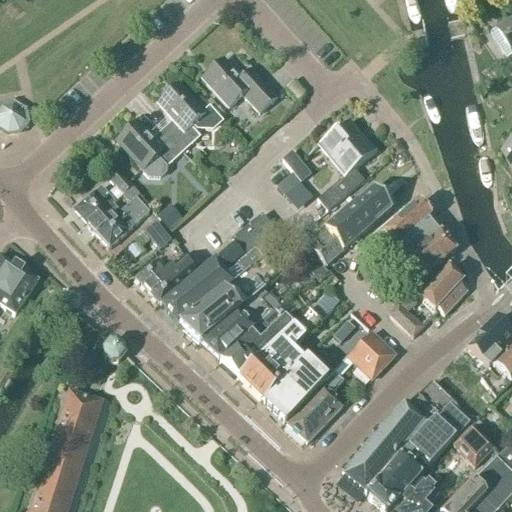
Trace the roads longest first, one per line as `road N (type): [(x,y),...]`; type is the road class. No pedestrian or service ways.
road 1 (unclassified): [(304,490),(24,220)]
road 2 (unclassified): [(8,188),(217,0)]
road 3 (unclassified): [(304,490),(417,366),(488,313)]
road 4 (unclassified): [(242,0),(330,97),(352,77),(409,143)]
road 5 (residential): [(409,143),(488,313)]
